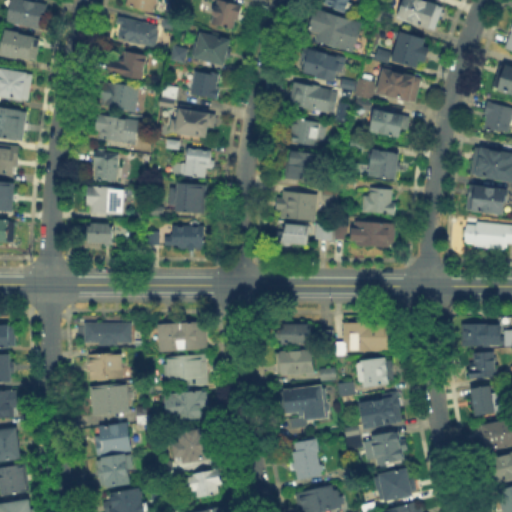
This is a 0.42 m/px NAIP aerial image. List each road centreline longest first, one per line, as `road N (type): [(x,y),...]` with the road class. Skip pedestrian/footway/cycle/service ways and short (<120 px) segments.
road 1 (residential): [(458,511),(430,376),(427,240),(444,118),(482,0)]
road 2 (residential): [(264,511),(242,388),(237,247),(249,135),(281,0)]
road 3 (residential): [(68,511),(50,360),(50,223),(82,0)]
road 4 (tertiary): [(0,284),(511,285)]
